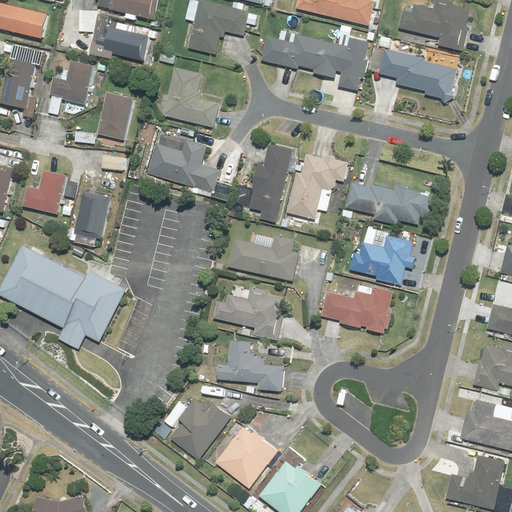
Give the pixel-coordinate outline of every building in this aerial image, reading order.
[(163,0),(117,0),(115,10),(159,21),(163,0)] [(254,12),(204,0),(193,49),(220,55),(224,38),(228,39),(230,33),(248,37),(254,12)] [(302,0),(300,9),(373,26),(379,2),(368,0),(302,0)] [(407,11),(403,29),(444,38),(442,46),(467,52),(473,27),(470,27),(474,10),(457,6),(458,2),(448,0),(439,0),(438,9),(418,5),(416,13),(407,11)] [(0,2),(0,28),(48,40),(53,15),(0,2)] [(155,37),(111,26),(108,37),(104,36),(102,45),(109,47),(108,52),(149,62),(155,37)] [(271,37),(265,61),(302,70),(303,67),(318,70),(317,74),(339,79),(341,72),(345,73),(342,87),(362,92),(365,79),(367,80),(372,61),(370,61),(374,43),(354,38),(352,47),(300,35),(297,43),(271,37)] [(395,37),(384,36),(382,47),(394,49),(395,37)] [(389,50),(383,74),(401,79),(400,85),(429,92),(428,95),(445,99),(449,104),(459,98),(456,93),(462,70),(430,62),(431,60),(389,50)] [(181,54),(163,51),(162,61),(179,63),(181,54)] [(12,74),(5,104),(30,110),(41,65),(19,59),(16,75),(12,74)] [(100,67),(77,61),(73,81),(59,78),(55,95),(67,98),(67,100),(91,106),(100,67)] [(179,67),(167,116),(218,128),(224,104),(205,99),(206,93),(203,92),(207,74),(179,67)] [(141,99),(114,93),(103,135),(131,141),(141,99)] [(160,144),(151,175),(219,194),(226,171),(207,165),(212,146),(190,140),(186,151),(160,144)] [(298,150),(273,145),(269,163),(263,162),(256,191),(258,192),(254,209),(266,211),(264,219),(280,223),(298,150)] [(301,173),(291,213),(320,220),(327,191),(333,192),(339,189),(340,181),(348,183),(353,163),(339,160),(340,157),(329,155),(328,159),(311,155),(306,174),(301,173)] [(128,158),(106,156),(105,171),(127,172),(128,158)] [(0,164),(0,211),(8,214),(18,169),(0,164)] [(33,187),(28,207),(63,215),(72,176),(49,171),(44,189),(33,187)] [(355,183),(349,208),(379,215),(377,220),(401,226),(403,221),(422,226),(424,216),(428,217),(434,213),(436,203),(432,197),(425,195),(425,192),(413,189),(413,187),(401,184),(399,191),(375,185),(374,188),(355,183)] [(116,198),(89,192),(79,234),(107,240),(116,198)] [(239,239),(232,268),(297,282),(304,253),(297,252),(300,240),(279,235),(276,247),(239,239)] [(358,253),(354,271),(381,277),(380,280),(405,286),(410,268),(418,270),(421,258),(415,257),(418,243),(391,236),(388,247),(367,242),(364,254),(358,253)] [(114,292),(25,250),(1,300),(90,343),(114,292)] [(332,292),(326,316),(344,321),(344,324),(365,329),(366,326),(371,327),(371,330),(388,335),(389,329),(392,330),(397,310),(394,310),(398,292),(378,287),(376,295),(360,291),(359,298),(332,292)] [(222,301),(218,318),(259,328),(257,336),(282,342),(292,300),(273,296),(274,292),(255,288),(253,299),(234,295),(231,303),(222,301)] [(511,307),(497,304),(491,328),(511,333),(511,307)] [(223,364),(222,380),(263,383),(262,390),(286,392),(288,367),(268,365),(269,359),(259,358),(259,354),(255,354),(256,343),(235,341),(233,365),(223,364)] [(483,360),(477,385),(501,391),(503,383),(511,384),(511,345),(508,344),(507,348),(490,344),(485,361),(483,360)] [(186,422),(173,438),(202,460),(237,417),(218,402),(215,406),(209,401),(206,404),(199,399),(183,419),(186,422)] [(471,410),(464,438),(511,449),(511,419),(498,417),(501,404),(480,399),(477,411),(471,410)] [(247,427),(219,463),(253,489),(283,450),(258,431),(256,434),(247,427)] [(455,473),(449,498),(498,510),(510,461),(482,455),(478,473),(474,472),(472,478),(455,473)] [(290,462),(263,496),(283,511),(304,511),(327,483),(302,464),(299,468),(290,462)] [(92,511),(87,495),(65,501),(44,495),(39,511),(92,511)]
